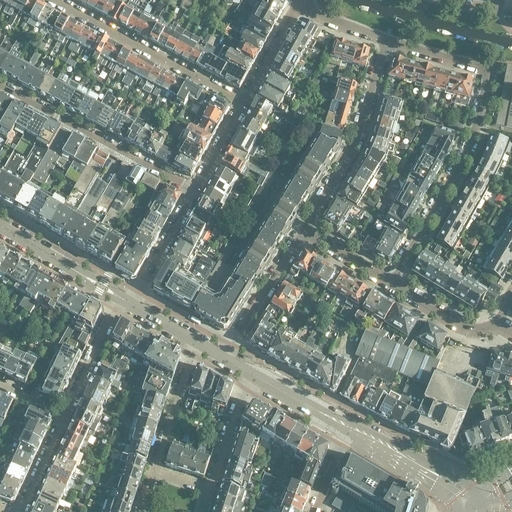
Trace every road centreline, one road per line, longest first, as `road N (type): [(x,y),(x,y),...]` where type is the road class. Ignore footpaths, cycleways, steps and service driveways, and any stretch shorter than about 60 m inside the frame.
road 1 (residential): [(386,41),(488,68),(469,147),(390,286)]
road 2 (residential): [(193,191),(0,86)]
road 3 (residential): [(49,0),(242,104)]
road 4 (residential): [(300,232),(354,143),(386,41)]
road 5 (residential): [(224,359),(300,232)]
road 6 (residential): [(153,475),(193,340)]
road 7 (secondary): [(119,297),(0,226)]
road 8 (residential): [(66,415),(119,297)]
road 9 (residential): [(132,304),(193,191)]
road 10 (residential): [(247,372),(207,492)]
road 11 (secondary): [(482,492),(371,441)]
road 12 (residential): [(499,331),(466,328),(390,286)]
